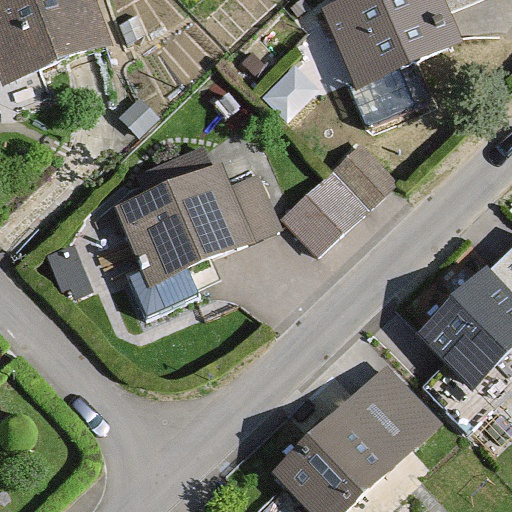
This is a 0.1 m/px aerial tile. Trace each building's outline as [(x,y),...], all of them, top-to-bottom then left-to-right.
[(89,0),(11,0),(0,4),(0,76),(7,96),(111,60),(89,0)] [(449,0),(378,0),(328,38),(386,146),(479,80),(449,0)] [(356,160),(286,226),(322,265),(393,199),(356,160)] [(220,179),(120,215),(148,293),(280,245),(259,189),(228,200),(220,179)] [(481,406),(511,375),(511,299),(491,278),(422,347),(481,406)] [(389,439),(354,406),(277,490),(301,511),(367,511),(401,476),(376,453),(389,439)]
